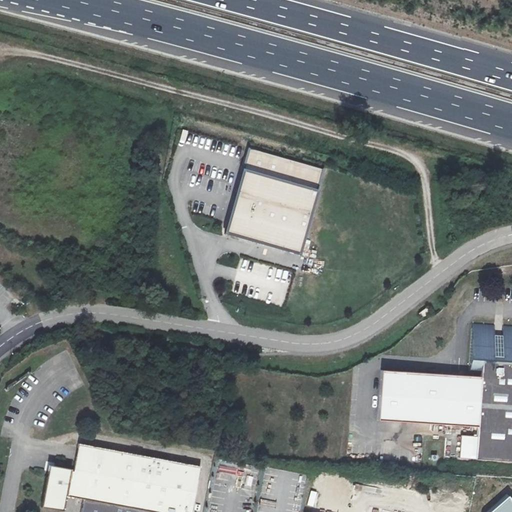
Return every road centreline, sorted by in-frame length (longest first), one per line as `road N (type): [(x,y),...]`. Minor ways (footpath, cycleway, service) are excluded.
road 1 (residential): [(0,346),(51,318),(82,312),(333,342),(362,332),(472,249),(511,235)]
road 2 (track): [(439,275),(422,175),(405,154),(42,55),(0,51)]
road 3 (motorway): [(68,0),(511,123)]
road 4 (motorway): [(511,78),(236,0)]
